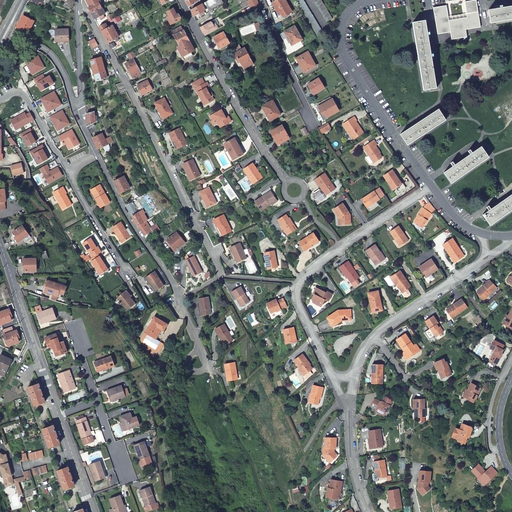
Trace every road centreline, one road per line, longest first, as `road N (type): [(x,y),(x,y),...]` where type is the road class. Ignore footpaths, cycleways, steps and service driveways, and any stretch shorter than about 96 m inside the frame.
road 1 (residential): [(78,0),(219,275)]
road 2 (residential): [(431,186),(298,284),(297,301),(331,375)]
road 3 (residential): [(368,0),(346,15),(342,51),(431,186)]
road 4 (residential): [(97,155),(166,271),(199,347)]
road 5 (residential): [(181,0),(286,182)]
road 6 (residential): [(0,247),(57,416)]
road 7 (residential): [(97,155),(71,177),(125,271)]
road 8 (residential): [(485,258),(374,336)]
road 9 (residential): [(261,0),(310,121)]
